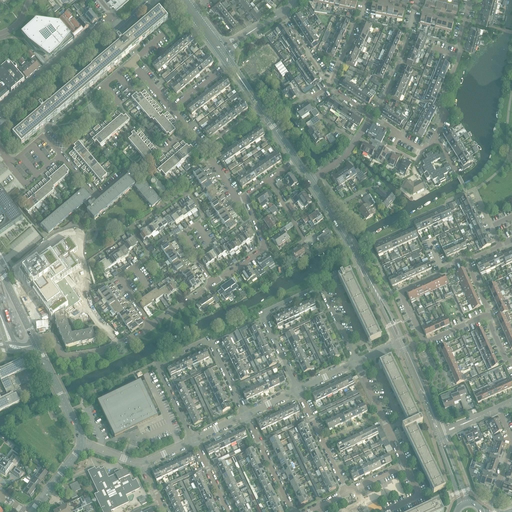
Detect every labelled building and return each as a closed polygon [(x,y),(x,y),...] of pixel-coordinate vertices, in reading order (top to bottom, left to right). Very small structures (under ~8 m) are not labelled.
[(243,0),(239,4),(242,8),(249,3),(246,0),(243,0)] [(497,3),(495,2),(485,0),(483,0),(483,2),(486,2),(485,6),(496,8),(498,3),(497,3)] [(214,13),(215,11),(222,5),(219,1),(210,8),(214,13)] [(253,7),(249,3),(242,8),(246,13),(248,11),(253,7)] [(215,11),(219,15),(226,9),(222,5),(215,11)] [(248,11),(251,15),(258,10),(254,5),(253,7),(248,11)] [(85,10),(88,13),(87,13),(88,14),(85,16),(91,24),(97,19),(90,11),(92,10),(89,7),(85,10)] [(219,15),(222,19),(229,14),(226,9),(219,15)] [(128,54),(167,20),(159,10),(122,42),(119,39),(117,41),(121,45),(92,69),(93,70),(50,106),(49,105),(43,110),(41,107),(39,108),(41,111),(13,136),(21,145),(57,115),(56,114),(99,78),(99,77),(127,53),(128,54)] [(254,19),(261,14),(258,10),(251,15),(254,19)] [(492,13),(481,10),(481,12),(483,13),(482,16),(494,19),(495,14),(492,13)] [(68,12),(59,20),(74,39),(83,31),(77,23),(74,20),(70,24),(68,22),(72,18),(68,12)] [(222,19),(225,23),(232,18),(229,14),(222,19)] [(292,19),(295,23),(302,18),(299,14),(292,19)] [(418,24),(425,26),(427,16),(421,15),(418,24)] [(427,26),(430,27),(432,17),(427,16),(425,26),(424,28),(426,29),(427,26)] [(492,24),(494,19),(482,16),(481,19),(479,19),(478,21),(485,23),(486,23),(492,24)] [(304,17),(302,18),(295,23),(298,28),(307,21),(307,20),(306,19),(305,19),(304,17)] [(236,22),(232,18),(225,23),(229,28),(236,22)] [(337,22),(336,24),(346,28),(349,20),(344,18),(342,21),(340,20),(339,23),(337,22)] [(82,19),(77,23),(83,31),(88,27),(82,19)] [(308,23),(307,21),(298,28),(301,32),(310,26),(310,25),(309,23),(308,23)] [(361,29),(371,33),(372,34),(373,30),(370,28),(371,27),(369,26),(370,24),(364,21),(361,29)] [(36,22),(21,35),(24,38),(35,51),(40,53),(50,60),(54,56),(61,50),(60,50),(72,39),(60,25),(36,22)] [(337,27),(336,29),(344,33),(346,28),(336,24),(335,26),(337,27)] [(277,36),(278,35),(285,30),(282,25),(273,32),(274,33),(277,36)] [(311,28),(310,26),(301,32),(304,37),(313,30),(313,29),(312,28),(311,28)] [(467,29),(467,31),(478,34),(481,34),(482,29),(470,26),(469,30),(467,29)] [(336,29),(334,34),(342,38),(344,33),(336,29)] [(361,29),(358,34),(369,38),(371,33),(361,29)] [(392,33),(391,36),(399,40),(402,32),(396,29),(392,29),(390,32),(392,33)] [(278,35),(281,40),(288,35),(285,30),(278,35)] [(316,35),(313,30),(304,37),(307,41),(314,36),(316,35)] [(468,34),(468,37),(477,40),(477,39),(478,34),(467,31),(466,33),(468,34)] [(189,34),(184,38),(189,45),(189,44),(192,42),(195,46),(197,44),(189,34)] [(334,34),(331,39),(339,43),(342,38),(334,34)] [(358,34),(356,39),(366,43),(369,38),(358,34)] [(282,45),(284,44),(291,39),(288,35),(281,40),(278,41),(279,43),(280,42),(282,45)] [(416,35),(414,40),(425,44),(427,39),(416,35)] [(318,42),(314,36),(307,41),(312,48),(318,44),(318,42)] [(387,41),(388,41),(396,45),(399,40),(391,36),(389,36),(387,41)] [(184,38),(179,42),(185,49),(185,48),(187,46),(188,47),(190,46),(189,44),(189,45),(184,38)] [(284,44),(287,48),(294,43),(291,39),(284,44)] [(331,39),(329,44),(337,48),(339,43),(331,39)] [(365,47),(366,43),(356,39),(354,44),(364,48),(365,48),(365,47)] [(423,50),(425,44),(414,40),(412,45),(420,48),(423,50)] [(388,41),(386,46),(394,50),(396,45),(388,41)] [(184,51),(185,50),(186,49),(185,48),(185,49),(179,42),(175,46),(180,52),(183,50),(184,51)] [(473,53),(476,45),(464,42),(464,44),(466,44),(465,48),(465,51),(469,52),(470,53),(472,54),(473,53)] [(287,48),(290,53),(297,48),(294,43),(287,48)] [(329,44),(327,49),(335,53),(337,48),(329,44)] [(354,44),(352,49),(360,52),(362,53),(364,48),(354,44)] [(412,45),(410,51),(418,54),(418,53),(419,51),(420,48),(412,45)] [(175,46),(170,50),(176,56),(178,54),(179,55),(181,53),(180,52),(175,46)] [(384,46),(382,50),(392,55),(394,50),(386,46),(384,46)] [(290,53),(293,57),(300,52),(297,48),(290,53)] [(333,58),(335,53),(327,49),(325,54),(333,58)] [(352,49),(350,53),(358,57),(360,52),(352,49)] [(175,59),(177,57),(176,56),(170,50),(166,54),(171,60),(174,58),(175,59)] [(382,50),(380,55),(390,60),(392,55),(382,50)] [(30,60),(34,56),(30,51),(26,55),(30,60)] [(410,51),(408,55),(417,59),(419,60),(421,55),(418,54),(410,51)] [(301,58),(303,57),(300,52),(293,57),(296,62),(301,58)] [(249,62),(252,67),(253,66),(255,64),(257,67),(261,64),(263,66),(263,67),(268,63),(267,63),(270,61),(271,61),(267,56),(266,56),(264,58),(263,57),(260,53),(256,57),(249,62)] [(350,53),(347,58),(355,62),(358,57),(350,53)] [(166,54),(161,58),(167,64),(169,62),(170,63),(172,61),(171,60),(166,54)] [(378,60),(380,61),(388,65),(390,60),(380,55),(378,60)] [(415,64),(417,59),(408,55),(406,61),(406,63),(411,66),(412,63),(415,64)] [(204,58),(202,59),(208,67),(213,63),(208,56),(205,59),(204,58)] [(161,58),(157,62),(162,68),(165,65),(166,67),(168,65),(167,64),(161,58)] [(296,62),(294,63),(297,67),(304,62),(301,58),(296,62)] [(353,67),(355,62),(347,58),(345,63),(353,67)] [(201,62),(198,64),(204,71),(208,67),(202,59),(200,61),(201,62)] [(34,60),(29,64),(30,64),(35,71),(36,70),(37,70),(38,69),(38,68),(40,67),(34,60)] [(380,61),(378,66),(386,69),(388,65),(380,61)] [(161,70),(163,69),(162,68),(157,62),(152,66),(157,72),(160,69),(161,70)] [(283,77),(284,76),(288,74),(280,62),(275,66),(283,77)] [(297,67),(300,72),(307,67),(304,62),(297,67)] [(440,62),(438,67),(446,71),(449,66),(440,62)] [(24,82),(17,73),(11,67),(12,67),(8,63),(1,69),(16,88),(24,82)] [(34,72),(35,71),(30,64),(29,64),(24,68),(30,75),(32,74),(34,73),(34,72)] [(198,64),(194,68),(199,75),(204,71),(198,64)] [(404,67),(401,73),(410,76),(412,71),(410,70),(411,67),(405,65),(404,67)] [(378,66),(375,71),(383,75),(386,69),(378,66)] [(300,72),(303,76),(310,71),(307,67),(300,72)] [(438,67),(436,72),(445,76),(446,71),(438,67)] [(30,76),(30,75),(24,68),(22,70),(20,68),(18,70),(26,79),(27,78),(28,78),(30,76)] [(194,68),(189,72),(195,78),(199,75),(194,68)] [(0,84),(9,95),(16,88),(1,69),(0,70),(0,84)] [(248,73),(254,80),(258,77),(252,70),(248,73)] [(383,75),(375,71),(374,70),(371,75),(381,79),(383,75)] [(303,76),(306,81),(313,76),(310,71),(303,76)] [(433,71),(431,76),(442,81),(445,76),(436,72),(433,71)] [(189,72),(185,76),(190,83),(195,78),(189,72)] [(412,77),(410,76),(401,73),(399,77),(410,82),(412,77)] [(293,81),(288,74),(284,76),(288,82),(283,86),(283,85),(279,87),(281,90),(280,90),(284,96),(288,94),(291,99),(295,96),(292,91),(294,89),(290,83),(293,81)] [(185,76),(180,80),(186,86),(190,83),(185,76)] [(317,81),(313,76),(306,81),(305,82),(308,87),(309,85),(311,84),(313,87),(318,83),(317,81)] [(431,76),(429,81),(440,86),(442,81),(431,76)] [(399,77),(397,82),(405,86),(408,87),(410,82),(399,77)] [(340,86),(345,90),(351,81),(351,80),(350,79),(349,78),(348,78),(347,78),(346,79),(345,79),(344,81),(341,80),(338,85),(340,86)] [(176,83),(176,84),(181,90),(186,86),(180,80),(179,79),(175,82),(176,83)] [(225,79),(220,83),(225,89),(230,86),(225,79)] [(351,81),(345,90),(350,93),(355,85),(356,83),(352,80),(351,81)] [(427,86),(430,87),(438,91),(440,86),(429,81),(427,86)] [(408,87),(405,86),(397,82),(395,88),(406,92),(408,87)] [(220,83),(215,86),(220,93),(225,89),(220,83)] [(0,101),(9,95),(0,84),(0,101)] [(176,94),(181,90),(176,84),(171,88),(176,94)] [(350,93),(354,96),(359,88),(355,85),(350,93)] [(215,86),(210,90),(215,97),(220,93),(215,86)] [(430,87),(428,92),(436,96),(438,91),(430,87)] [(354,96),(358,99),(363,91),(359,88),(354,96)] [(404,97),(406,92),(395,88),(393,92),(401,96),(404,97)] [(364,92),(363,91),(358,99),(363,102),(369,92),(369,91),(367,90),(366,90),(365,89),(364,92)] [(210,90),(206,93),(211,100),(215,97),(210,90)] [(131,99),(134,102),(139,98),(141,100),(143,98),(141,96),(143,94),(144,95),(146,93),(144,91),(140,94),(138,96),(136,94),(131,99)] [(374,95),(369,92),(363,102),(367,105),(374,95)] [(399,101),(401,96),(393,92),(391,98),(399,101)] [(428,92),(425,97),(434,101),(436,96),(428,92)] [(206,93),(201,97),(206,104),(211,100),(206,93)] [(147,94),(143,98),(141,100),(139,98),(134,102),(137,106),(142,102),(144,104),(146,102),(144,100),(146,98),(147,99),(150,97),(147,94)] [(236,94),(234,96),(236,99),(237,100),(240,104),(242,102),(236,94)] [(434,101),(425,97),(423,96),(421,101),(433,105),(434,101)] [(201,97),(196,101),(201,107),(206,104),(201,97)] [(324,105),(331,109),(335,102),(328,97),(324,105)] [(151,98),(146,102),(144,104),(142,102),(137,106),(141,110),(145,106),(147,107),(149,105),(147,103),(150,102),(150,103),(153,101),(151,98)] [(196,101),(191,104),(196,111),(198,113),(200,112),(200,110),(199,109),(201,107),(196,101)] [(154,102),(149,105),(147,107),(145,106),(141,110),(144,113),(148,109),(150,111),(152,109),(151,107),(153,105),(153,106),(156,104),(154,102)] [(240,104),(237,106),(243,113),(247,109),(242,102),(240,104)] [(329,111),(334,114),(340,105),(335,102),(331,109),(329,111)] [(300,118),(311,110),(306,103),(300,108),(299,106),(295,110),(295,111),(297,113),(295,114),(295,115),(296,117),(297,117),(298,116),(300,118)] [(191,115),(196,111),(191,104),(186,108),(191,115)] [(436,109),(434,109),(427,105),(425,104),(423,109),(433,114),(436,109)] [(157,105),(152,109),(150,111),(148,109),(144,113),(147,117),(151,113),(153,115),(155,113),(154,111),(156,109),(156,110),(159,108),(157,105)] [(334,114),(338,117),(344,108),(340,105),(334,114)] [(237,106),(233,109),(238,116),(243,113),(237,106)] [(391,109),(387,106),(380,115),(385,118),(391,109)] [(343,120),(344,118),(349,111),(344,108),(338,117),(339,118),(339,117),(343,120)] [(160,109),(155,113),(153,115),(151,113),(147,117),(150,121),(151,120),(153,122),(154,121),(154,120),(159,116),(158,116),(157,114),(159,113),(162,111),(160,109)] [(233,109),(228,113),(233,120),(238,116),(233,109)] [(314,118),(318,115),(314,109),(310,112),(314,118)] [(385,118),(390,121),(395,114),(392,112),(394,110),(391,109),(385,118)] [(420,114),(422,115),(431,119),(433,114),(423,109),(420,114)] [(119,117),(118,119),(119,121),(121,119),(125,124),(129,121),(125,116),(123,118),(121,116),(117,111),(115,113),(117,116),(118,115),(119,117)] [(344,118),(349,121),(353,114),(349,111),(344,118)] [(160,118),(159,116),(154,120),(154,121),(157,124),(161,120),(163,122),(165,120),(164,118),(166,116),(167,117),(169,115),(167,112),(162,116),(160,118)] [(390,121),(394,124),(400,115),(396,112),(395,114),(390,121)] [(228,113),(223,117),(228,123),(233,120),(228,113)] [(349,121),(353,124),(358,117),(353,114),(349,121)] [(400,115),(394,124),(399,127),(401,129),(406,121),(404,120),(405,118),(400,115)] [(422,115),(420,120),(428,124),(431,119),(422,115)] [(116,120),(114,122),(116,124),(117,122),(122,127),(125,124),(121,119),(119,121),(118,119),(116,116),(114,118),(116,120)] [(170,116),(165,120),(163,122),(161,120),(157,124),(160,128),(165,124),(166,125),(168,124),(167,122),(169,120),(170,121),(172,118),(170,116)] [(223,117),(218,120),(224,127),(228,123),(223,117)] [(313,126),(319,122),(316,117),(310,121),(313,126)] [(362,120),(358,117),(353,124),(358,127),(362,120)] [(108,126),(107,128),(108,130),(110,129),(114,134),(118,130),(114,126),(112,127),(110,125),(107,120),(104,123),(106,125),(107,124),(108,126)] [(112,123),(110,125),(112,127),(114,126),(118,130),(122,127),(117,122),(116,124),(114,122),(112,120),(110,121),(112,123)] [(173,120),(168,124),(166,125),(165,124),(160,128),(163,131),(168,127),(169,129),(172,127),(170,125),(172,123),(173,124),(175,122),(173,120)] [(218,120),(214,124),(219,131),(224,127),(218,120)] [(420,120),(417,124),(426,129),(428,124),(420,120)] [(105,130),(103,131),(105,133),(107,132),(111,137),(114,134),(110,129),(108,130),(107,128),(103,124),(100,126),(102,128),(103,127),(105,130)] [(214,124),(209,128),(214,134),(219,131),(214,124)] [(417,124),(415,129),(423,134),(426,129),(417,124)] [(174,125),(172,127),(169,129),(168,127),(163,131),(166,135),(168,134),(169,136),(175,131),(173,129),(175,127),(174,125)] [(370,139),(370,140),(380,144),(385,134),(379,131),(379,130),(373,127),(372,126),(370,131),(369,130),(366,137),(370,139)] [(316,144),(322,139),(314,127),(307,132),(316,144)] [(209,138),(214,134),(209,128),(204,132),(209,138)] [(259,128),(254,132),(259,139),(264,135),(259,128)] [(101,133),(99,134),(101,136),(103,135),(107,140),(111,137),(107,132),(105,133),(103,131),(101,129),(99,131),(101,133)] [(420,138),(423,134),(415,129),(412,134),(420,138)] [(128,140),(131,144),(135,140),(134,139),(137,136),(141,133),(139,130),(137,132),(137,133),(135,135),(133,132),(131,135),(132,137),(128,140)] [(440,140),(441,142),(453,135),(450,130),(442,135),(444,138),(442,138),(443,139),(440,140)] [(97,136),(96,137),(97,140),(99,138),(103,143),(107,140),(103,135),(101,136),(99,134),(97,132),(96,134),(97,136)] [(254,132),(249,135),(254,142),(259,139),(254,132)] [(99,146),(103,143),(99,138),(97,140),(96,137),(92,133),(89,135),(91,137),(92,137),(94,139),(92,141),(94,143),(96,142),(99,146)] [(331,133),(325,137),(330,144),(336,141),(331,133)] [(138,138),(137,136),(134,139),(135,140),(131,144),(134,148),(138,144),(137,142),(140,140),(144,136),(142,134),(140,136),(140,137),(138,138)] [(249,135),(244,139),(249,146),(254,142),(249,135)] [(446,142),(448,144),(456,139),(453,135),(441,142),(442,144),(445,142),(445,143),(446,142)] [(141,142),(140,140),(137,142),(138,144),(134,148),(137,152),(142,148),(140,146),(143,144),(147,140),(145,137),(143,139),(143,140),(141,142)] [(244,139),(239,142),(244,149),(249,146),(244,139)] [(446,150),(447,151),(459,144),(456,139),(448,144),(449,147),(448,148),(446,150)] [(373,151),(376,152),(380,144),(370,140),(369,142),(372,144),(370,147),(363,143),(359,150),(364,153),(364,152),(371,156),(371,154),(372,152),(373,151)] [(144,146),(143,144),(140,146),(142,148),(137,152),(140,155),(145,151),(143,150),(146,147),(150,144),(148,141),(146,143),(147,144),(144,146)] [(184,147),(182,149),(185,152),(186,150),(190,155),(194,151),(190,147),(188,148),(186,146),(182,141),(180,144),(182,146),(183,145),(184,147)] [(239,142),(234,146),(239,153),(244,149),(239,142)] [(74,152),(76,154),(78,152),(77,151),(82,147),(78,143),(73,147),(75,149),(73,150),(68,154),(71,157),(73,155),(72,154),(74,152)] [(384,146),(380,144),(376,152),(375,153),(378,155),(375,160),(381,164),(383,160),(385,161),(387,159),(384,157),(387,152),(382,149),(384,146)] [(452,151),(453,154),(462,148),(459,144),(447,151),(448,153),(451,152),(452,151)] [(148,149),(146,147),(143,150),(145,151),(140,155),(143,159),(148,155),(146,153),(149,151),(153,147),(151,145),(149,147),(150,147),(148,149)] [(234,146),(230,149),(235,156),(239,153),(234,146)] [(77,156),(79,158),(81,156),(80,154),(85,150),(82,147),(77,151),(78,152),(76,154),(71,158),(74,160),(76,159),(75,158),(77,156)] [(181,151),(179,152),(181,155),(183,153),(187,158),(190,155),(186,150),(185,152),(182,149),(181,147),(179,149),(181,151)] [(151,153),(149,151),(146,153),(148,155),(143,159),(147,163),(151,159),(150,157),(152,155),(157,151),(154,148),(152,150),(153,151),(151,153)] [(452,159),(453,160),(464,153),(462,148),(453,154),(455,157),(454,157),(452,159)] [(230,149),(225,152),(230,159),(235,156),(230,149)] [(80,159),(82,161),(84,160),(83,158),(88,154),(85,150),(80,154),(81,156),(79,158),(77,160),(78,161),(80,159)] [(177,154),(175,155),(177,158),(179,156),(183,161),(187,158),(183,153),(181,155),(179,152),(177,150),(175,152),(177,154)] [(173,157),(172,159),(174,161),(176,159),(180,164),(183,161),(179,156),(177,158),(175,155),(171,151),(169,153),(171,155),(172,155),(173,157)] [(225,163),(230,159),(225,152),(220,156),(225,163)] [(421,169),(418,171),(421,176),(423,174),(433,169),(430,165),(425,155),(424,152),(422,155),(425,161),(423,162),(425,167),(421,169)] [(431,152),(425,155),(430,165),(440,160),(437,154),(433,157),(431,152)] [(276,153),(271,157),(276,165),(282,161),(276,153)] [(458,161),(459,163),(467,158),(464,153),(453,160),(454,163),(457,161),(458,161)] [(84,163),(85,165),(87,163),(86,162),(91,157),(88,154),(83,158),(84,160),(82,161),(80,163),(81,165),(84,163)] [(170,160),(168,162),(170,164),(172,163),(176,167),(180,164),(176,159),(174,161),(172,159),(168,154),(165,156),(167,159),(168,158),(170,160)] [(393,168),(396,169),(398,165),(396,164),(399,158),(396,156),(395,158),(392,156),(387,165),(393,168)] [(468,158),(467,158),(459,163),(462,167),(461,169),(462,171),(469,167),(468,164),(473,161),(471,156),(468,158)] [(87,167),(88,169),(91,167),(89,165),(94,161),(91,157),(86,162),(87,163),(85,165),(81,169),(83,171),(85,169),(87,167)] [(271,157),(267,159),(266,160),(272,168),(276,165),(271,157)] [(267,171),(272,168),(266,160),(267,159),(266,158),(261,161),(262,163),(261,163),(267,171)] [(166,163),(164,165),(167,167),(168,166),(172,170),(176,167),(172,163),(170,164),(168,162),(166,159),(164,161),(166,163)] [(90,170),(91,172),(94,170),(92,169),(97,165),(94,161),(89,165),(91,167),(88,169),(86,170),(88,172),(90,170)] [(401,166),(398,165),(396,169),(396,170),(395,172),(398,173),(397,174),(403,177),(407,170),(410,164),(406,161),(404,165),(402,164),(401,166)] [(347,168),(343,170),(350,179),(355,176),(359,183),(365,179),(360,172),(359,170),(357,168),(353,171),(353,170),(347,162),(344,165),(347,168)] [(165,176),(169,173),(165,169),(163,170),(161,168),(157,163),(154,166),(156,168),(157,167),(159,169),(157,171),(159,174),(161,172),(165,176)] [(169,173),(172,170),(168,166),(167,167),(164,165),(162,163),(161,164),(163,166),(161,168),(163,170),(165,169),(169,173)] [(260,164),(256,167),(262,175),(267,171),(261,163),(260,164)] [(93,174),(95,176),(97,174),(96,172),(100,168),(97,165),(92,169),(94,170),(91,172),(89,174),(91,176),(93,174)] [(52,169),(56,173),(58,175),(56,177),(60,181),(64,178),(60,174),(62,172),(60,170),(58,172),(56,169),(57,169),(55,166),(52,169)] [(58,168),(60,170),(62,172),(60,174),(64,178),(68,175),(67,174),(69,172),(67,170),(63,167),(61,168),(59,166),(58,168)] [(193,174),(195,177),(201,174),(202,176),(204,174),(203,172),(205,171),(206,172),(208,170),(206,167),(202,170),(199,172),(198,170),(193,174)] [(256,167),(251,170),(257,178),(262,175),(256,167)] [(96,178),(98,180),(100,178),(99,176),(104,172),(100,168),(96,172),(97,174),(95,176),(90,180),(92,182),(95,180),(94,179),(96,178)] [(49,172),(53,176),(54,178),(53,180),(57,185),(60,181),(56,177),(58,175),(56,173),(54,175),(52,172),(53,172),(51,169),(49,172)] [(433,169),(423,174),(426,179),(430,177),(433,181),(438,179),(435,174),(433,169)] [(445,169),(435,174),(438,179),(439,181),(440,183),(446,180),(443,176),(447,174),(445,169)] [(251,170),(247,174),(252,182),(257,178),(251,170)] [(353,184),(350,179),(343,170),(338,174),(344,183),(347,181),(351,186),(353,184)] [(209,171),(204,174),(202,176),(201,174),(195,177),(198,182),(203,178),(205,180),(207,178),(206,176),(208,175),(209,175),(211,174),(209,171)] [(107,176),(104,172),(99,176),(100,178),(98,180),(93,183),(96,186),(98,184),(97,183),(99,181),(101,183),(104,181),(102,179),(107,176)] [(51,181),(49,183),(53,188),(57,185),(53,180),(54,178),(53,176),(51,178),(49,176),(50,175),(47,173),(45,175),(49,179),(51,181)] [(341,185),(344,183),(338,174),(335,176),(332,173),(330,175),(338,187),(336,188),(338,192),(343,188),(341,185)] [(247,174),(242,177),(247,185),(252,182),(247,174)] [(290,187),(297,183),(293,176),(292,176),(291,174),(284,178),(290,187)] [(207,178),(205,180),(203,178),(198,182),(201,186),(206,182),(207,184),(210,182),(209,180),(211,179),(214,178),(212,175),(207,178)] [(41,225),(40,226),(40,227),(44,231),(45,230),(48,234),(54,229),(53,228),(82,203),(83,204),(84,204),(86,206),(89,209),(86,211),(94,220),(135,185),(128,177),(93,208),(92,206),(96,203),(94,201),(88,206),(87,204),(85,202),(90,198),(83,189),(77,194),(78,195),(41,226),(41,225)] [(242,188),(247,185),(242,177),(237,180),(239,183),(238,183),(240,186),(240,185),(242,188)] [(54,189),(53,188),(49,183),(47,185),(45,183),(46,182),(44,179),(41,182),(45,186),(47,188),(45,190),(50,195),(53,191),(52,190),(54,189)] [(410,180),(404,187),(413,195),(424,189),(419,181),(414,184),(410,180)] [(141,181),(134,188),(136,190),(138,193),(141,195),(143,198),(145,200),(147,203),(149,206),(152,208),(155,205),(156,206),(161,202),(160,201),(159,202),(157,199),(155,197),(153,194),(150,191),(148,189),(146,186),(144,184),(141,181)] [(205,189),(206,191),(213,186),(211,184),(213,183),(212,181),(210,182),(207,184),(206,182),(201,186),(204,190),(205,189)] [(38,185),(42,189),(43,192),(42,193),(46,198),(50,195),(45,190),(47,188),(45,186),(43,188),(42,186),(42,185),(40,183),(38,185)] [(13,199),(22,192),(17,185),(6,193),(10,199),(12,198),(13,199)] [(0,233),(22,218),(0,186),(0,233)] [(34,188),(38,192),(40,195),(38,196),(42,201),(46,198),(42,193),(43,192),(42,189),(40,191),(38,189),(39,188),(37,186),(34,188)] [(206,193),(209,197),(214,194),(213,192),(215,190),(218,189),(216,187),(214,188),(213,186),(206,191),(207,193),(206,193)] [(217,192),(215,190),(213,192),(214,194),(209,197),(212,201),(217,198),(219,196),(217,195),(218,194),(223,191),(221,188),(218,190),(219,191),(217,192)] [(31,191),(34,195),(36,198),(35,199),(39,204),(42,201),(38,196),(40,195),(38,192),(36,194),(34,192),(35,191),(33,189),(31,191)] [(385,208),(394,199),(387,192),(385,194),(380,189),(376,193),(382,198),(379,202),(385,208)] [(269,190),(265,193),(264,192),(255,198),(262,208),(266,205),(265,204),(269,201),(268,199),(268,198),(272,195),(269,190)] [(27,194),(31,199),(33,201),(31,202),(35,207),(39,204),(35,199),(36,198),(34,195),(33,197),(31,195),(31,194),(29,192),(27,194)] [(308,205),(311,203),(304,193),(299,196),(297,194),(292,198),(295,204),(299,201),(304,208),(308,205)] [(366,219),(375,213),(375,212),(372,213),(368,207),(374,204),(371,200),(372,199),(368,194),(362,199),(366,204),(359,209),(362,214),(362,213),(366,219)] [(23,197),(27,202),(29,204),(27,206),(31,210),(35,207),(31,202),(33,201),(31,199),(29,200),(27,198),(28,197),(26,195),(23,197)] [(211,205),(213,209),(218,206),(217,204),(219,202),(224,198),(222,196),(220,197),(220,198),(218,200),(217,198),(212,201),(210,202),(212,204),(211,205)] [(457,201),(460,206),(471,201),(468,196),(457,201)] [(27,214),(31,210),(27,206),(29,204),(27,202),(25,203),(23,201),(24,201),(22,198),(19,200),(23,205),(25,207),(23,209),(27,214)] [(182,208),(181,208),(187,215),(191,213),(187,208),(189,206),(188,204),(185,205),(184,203),(185,202),(183,200),(180,202),(181,202),(179,203),(182,208)] [(186,201),(188,204),(189,206),(187,208),(191,213),(195,210),(194,209),(196,207),(192,201),(189,202),(188,200),(186,201)] [(221,204),(219,202),(217,204),(218,206),(213,209),(216,213),(221,210),(219,208),(222,206),(226,203),(227,202),(225,200),(222,201),(223,202),(221,204)] [(460,206),(462,211),(473,206),(471,201),(460,206)] [(229,207),(226,203),(222,206),(219,208),(221,210),(216,213),(219,217),(223,214),(225,216),(227,214),(227,213),(226,211),(228,210),(229,211),(231,209),(229,206),(229,207)] [(178,210),(176,212),(177,214),(179,213),(183,218),(187,215),(181,208),(180,209),(176,204),(174,206),(175,209),(176,208),(178,210)] [(464,215),(466,214),(475,211),(473,206),(462,211),(464,215)] [(174,213),(172,214),(173,217),(175,216),(179,221),(183,218),(179,213),(177,214),(176,212),(172,207),(170,209),(171,211),(172,211),(174,213)] [(277,211),(276,208),(270,212),(272,214),(263,220),(270,230),(277,225),(273,219),(275,218),(273,214),(277,211)] [(448,208),(443,210),(447,219),(448,219),(448,221),(453,219),(452,217),(448,208)] [(170,216),(168,217),(169,220),(171,218),(175,224),(179,221),(175,216),(173,217),(172,214),(168,210),(165,212),(167,214),(168,213),(170,216)] [(232,210),(227,213),(227,214),(225,216),(223,214),(219,217),(221,221),(226,217),(227,219),(230,218),(230,217),(229,215),(231,214),(231,215),(234,213),(232,210)] [(443,210),(438,212),(442,221),(447,219),(443,210)] [(466,214),(469,219),(477,215),(475,211),(466,214)] [(166,218),(164,220),(168,226),(170,225),(171,226),(175,224),(171,218),(169,220),(168,217),(164,212),(162,214),(163,217),(164,216),(166,218)] [(314,226),(322,220),(316,212),(314,213),(310,216),(308,214),(302,218),(305,223),(310,220),(311,221),(308,223),(311,227),(314,225),(314,226)] [(438,212),(433,215),(437,223),(442,221),(438,212)] [(158,220),(156,221),(158,224),(160,223),(163,228),(167,225),(168,226),(164,220),(162,221),(160,219),(157,214),(154,216),(156,218),(157,218),(158,220)] [(235,214),(230,217),(230,218),(227,219),(226,217),(221,221),(224,224),(229,221),(230,223),(233,221),(231,219),(234,218),(234,219),(237,217),(235,214)] [(433,215),(428,217),(432,226),(433,228),(438,226),(437,223),(433,215)] [(469,225),(471,224),(479,220),(477,215),(469,219),(466,220),(469,225)] [(428,217),(424,219),(427,228),(432,226),(428,217)] [(154,223),(152,224),(157,231),(158,229),(159,231),(163,228),(160,223),(158,224),(156,221),(155,219),(153,220),(154,223)] [(424,219),(419,221),(423,230),(427,228),(424,219)] [(471,224),(473,229),(482,225),(479,220),(471,224)] [(229,221),(224,224),(227,229),(225,230),(226,232),(236,226),(233,221),(230,223),(229,221)] [(417,232),(423,230),(419,221),(414,223),(417,232)] [(141,225),(144,230),(146,232),(144,234),(147,239),(151,236),(148,231),(150,229),(148,227),(146,228),(144,226),(145,225),(144,223),(141,225)] [(146,225),(148,227),(150,229),(148,231),(151,236),(156,233),(155,232),(157,231),(152,224),(150,226),(148,223),(146,225)] [(291,223),(285,228),(284,227),(279,231),(281,233),(273,239),(278,247),(288,239),(283,232),(286,230),(287,231),(293,227),(291,223)] [(473,235),(475,234),(484,230),(482,225),(473,229),(471,230),(473,235)] [(143,242),(147,239),(144,234),(146,232),(144,230),(142,231),(140,229),(141,228),(140,226),(137,228),(140,232),(142,235),(140,236),(143,242)] [(242,234),(242,235),(243,237),(242,238),(245,243),(249,241),(245,235),(247,234),(246,232),(244,233),(242,231),(243,230),(241,228),(239,230),(242,234)] [(252,237),(254,235),(250,229),(248,231),(246,228),(244,229),(246,232),(247,234),(245,235),(249,241),(253,238),(252,237)] [(326,244),(333,239),(329,234),(330,233),(327,229),(323,232),(324,233),(317,239),(322,246),(325,243),(326,244)] [(414,229),(409,232),(413,240),(418,238),(414,229)] [(238,237),(239,240),(238,241),(241,246),(245,243),(242,238),(243,237),(242,235),(241,235),(237,230),(235,232),(238,237)] [(475,234),(478,239),(486,235),(484,230),(475,234)] [(409,232),(404,234),(408,242),(413,240),(409,232)] [(236,243),(234,244),(237,249),(238,248),(241,246),(238,241),(239,240),(238,237),(236,239),(234,237),(235,236),(233,233),(231,235),(236,243)] [(404,234),(399,236),(403,245),(408,242),(404,234)] [(478,239),(480,244),(488,240),(486,235),(478,239)] [(125,246),(125,247),(128,252),(132,249),(129,244),(131,243),(129,240),(127,242),(125,239),(126,239),(124,236),(121,238),(125,243),(127,245),(125,246)] [(127,238),(129,240),(131,243),(129,244),(132,249),(136,246),(135,245),(137,244),(133,237),(131,239),(129,236),(127,238)] [(399,236),(394,238),(398,247),(403,245),(399,236)] [(228,244),(226,245),(227,248),(230,246),(233,252),(234,251),(235,253),(239,251),(238,248),(237,249),(234,244),(232,245),(230,242),(230,243),(227,238),(224,240),(226,242),(227,242),(228,244)] [(394,238),(389,240),(393,249),(398,247),(394,238)] [(462,238),(457,241),(462,251),(467,248),(462,238)] [(31,264),(21,271),(24,274),(22,276),(27,284),(30,282),(32,285),(35,290),(33,291),(40,302),(42,301),(45,306),(44,307),(49,315),(51,314),(53,316),(68,305),(54,285),(79,268),(77,266),(80,264),(72,254),(75,252),(71,247),(73,245),(69,239),(68,240),(67,241),(59,246),(60,248),(56,251),(55,249),(32,265),(31,264)] [(222,248),(225,253),(225,254),(226,253),(226,255),(228,253),(229,254),(233,252),(230,246),(227,248),(226,245),(223,240),(220,242),(222,245),(223,244),(224,247),(222,248)] [(389,240),(384,243),(388,251),(393,249),(389,240)] [(488,240),(480,244),(477,245),(480,250),(491,245),(488,240)] [(457,241),(452,243),(457,253),(462,251),(457,241)] [(161,248),(163,252),(168,248),(170,250),(172,248),(171,247),(173,245),(174,246),(176,244),(174,242),(170,245),(167,246),(166,244),(161,248)] [(217,248),(215,250),(216,252),(218,251),(222,256),(225,254),(225,253),(222,248),(220,249),(219,247),(218,247),(215,242),(212,244),(214,247),(215,246),(217,248)] [(117,245),(121,250),(121,249),(122,252),(120,253),(124,258),(128,256),(127,254),(129,253),(128,252),(125,247),(123,248),(121,246),(122,245),(120,243),(117,245)] [(384,243),(379,245),(383,253),(388,251),(384,243)] [(454,254),(457,253),(452,243),(447,245),(452,257),(454,256),(454,255),(454,254)] [(300,246),(290,252),(295,260),(305,253),(306,255),(308,253),(311,257),(314,255),(311,251),(306,244),(301,248),(300,246)] [(120,261),(124,258),(120,253),(122,252),(121,249),(121,250),(119,251),(117,249),(118,248),(116,245),(113,247),(115,250),(117,252),(118,255),(117,256),(120,261)] [(172,249),(172,248),(170,250),(168,248),(163,252),(166,256),(171,252),(172,254),(175,252),(174,251),(176,249),(177,250),(179,248),(177,245),(172,249)] [(378,256),(383,253),(379,245),(374,247),(378,256)] [(451,257),(452,257),(447,245),(442,248),(447,257),(449,256),(450,257),(451,257)] [(213,251),(211,252),(215,259),(217,258),(218,259),(222,256),(218,251),(216,252),(215,250),(213,247),(211,248),(213,251)] [(116,264),(120,261),(117,256),(118,255),(117,252),(115,250),(114,251),(112,248),(109,250),(110,250),(115,257),(113,259),(116,264)] [(172,254),(171,252),(166,256),(168,260),(174,256),(175,258),(178,256),(180,255),(181,254),(180,252),(181,251),(180,249),(175,253),(175,252),(172,254)] [(107,259),(112,266),(116,264),(113,259),(115,257),(110,250),(108,251),(105,253),(109,258),(107,259)] [(206,267),(210,264),(206,259),(208,257),(206,255),(204,256),(203,254),(204,254),(202,251),(199,253),(203,258),(202,258),(204,260),(202,262),(206,267)] [(205,253),(206,255),(208,257),(206,259),(210,264),(214,261),(213,260),(215,259),(211,252),(208,254),(207,252),(205,253)] [(182,253),(181,254),(180,255),(178,257),(178,256),(175,258),(174,256),(168,260),(171,264),(176,260),(178,262),(180,260),(179,258),(181,257),(182,258),(185,256),(182,253)] [(506,265),(502,257),(501,254),(496,257),(500,265),(501,267),(506,265)] [(507,254),(502,257),(506,265),(511,263),(507,254)] [(103,262),(101,263),(103,265),(105,264),(108,269),(112,266),(107,259),(105,260),(102,255),(99,257),(101,260),(101,259),(103,262)] [(255,269),(255,270),(256,270),(260,276),(265,273),(262,269),(268,266),(269,268),(274,264),(267,255),(257,262),(260,266),(255,269)] [(181,260),(180,260),(178,262),(176,260),(171,264),(174,268),(179,264),(181,266),(183,264),(182,262),(184,261),(185,262),(187,260),(185,257),(181,260)] [(495,267),(500,265),(496,257),(491,259),(495,267)] [(422,261),(423,263),(427,271),(432,269),(428,261),(427,258),(422,261)] [(491,259),(486,261),(490,270),(495,267),(491,259)] [(109,271),(108,269),(105,264),(103,265),(101,263),(99,261),(97,262),(99,264),(97,266),(101,272),(103,271),(105,273),(106,274),(109,272),(109,271)] [(180,273),(181,272),(186,268),(185,266),(187,265),(187,266),(190,264),(188,261),(183,265),(183,264),(181,266),(179,264),(174,268),(177,272),(178,271),(180,273)] [(486,261),(482,263),(485,272),(490,270),(486,261)] [(423,263),(418,265),(422,273),(427,271),(423,263)] [(480,274),(485,272),(482,263),(476,265),(480,274)] [(418,265),(413,268),(417,276),(422,273),(418,265)] [(187,270),(186,268),(181,272),(183,276),(188,272),(190,274),(192,273),(191,271),(193,269),(194,270),(196,268),(195,266),(190,269),(187,270)] [(407,267),(402,269),(407,280),(412,278),(408,270),(407,267)] [(252,281),(260,276),(256,270),(255,270),(253,272),(252,271),(249,268),(241,273),(247,282),(250,279),(252,281)] [(413,268),(408,270),(412,278),(417,276),(413,268)] [(192,273),(190,274),(188,272),(183,276),(186,280),(191,277),(193,279),(195,277),(194,275),(196,273),(197,274),(199,272),(197,269),(192,273)] [(397,271),(398,274),(402,282),(407,280),(402,269),(397,271)] [(456,272),(458,277),(466,274),(464,269),(456,272)] [(369,342),(381,336),(379,337),(350,276),(352,275),(349,271),(342,274),(342,273),(339,274),(340,275),(338,276),(340,281),(341,280),(370,341),(369,342)] [(200,273),(195,277),(193,279),(191,277),(186,280),(189,284),(194,281),(195,283),(198,281),(196,279),(199,277),(199,278),(202,276),(200,273)] [(398,274),(393,276),(397,284),(402,282),(398,274)] [(458,277),(460,282),(468,279),(466,274),(458,277)] [(392,287),(397,284),(393,276),(388,279),(392,287)] [(444,276),(439,278),(443,286),(448,284),(447,282),(446,279),(444,276)] [(203,277),(198,281),(195,283),(194,281),(189,284),(192,288),(189,290),(190,292),(201,285),(199,282),(200,282),(201,283),(205,280),(203,277)] [(168,286),(164,281),(169,288),(171,287),(175,292),(179,289),(175,284),(173,285),(172,283),(171,283),(168,278),(165,280),(167,282),(168,282),(170,284),(168,286)] [(438,288),(443,286),(439,278),(435,281),(438,288)] [(460,282),(462,287),(470,283),(468,279),(460,282)] [(231,296),(230,293),(237,288),(238,291),(241,289),(237,283),(234,284),(231,280),(221,288),(222,289),(217,292),(220,296),(222,295),(225,300),(231,296)] [(166,287),(164,288),(165,291),(167,289),(171,294),(175,292),(171,287),(169,288),(164,281),(161,282),(163,285),(164,284),(166,287)] [(162,290),(160,291),(164,297),(166,296),(167,297),(171,294),(167,289),(165,291),(164,288),(160,283),(158,285),(159,288),(160,287),(162,290)] [(429,293),(434,290),(430,283),(425,285),(429,293)] [(462,287),(464,291),(472,288),(470,283),(462,287)] [(488,286),(490,291),(498,288),(496,283),(488,286)] [(98,291),(101,295),(106,291),(108,293),(110,292),(108,290),(111,288),(111,289),(114,287),(112,284),(107,288),(105,289),(103,287),(98,291)] [(154,291),(152,293),(154,295),(156,294),(159,299),(163,296),(164,298),(164,297),(160,291),(158,292),(156,290),(153,285),(150,287),(152,289),(153,289),(154,291)] [(424,295),(429,293),(425,285),(421,287),(424,295)] [(420,297),(424,295),(421,287),(416,289),(420,297)] [(500,287),(498,288),(490,291),(493,296),(503,291),(504,291),(503,289),(502,289),(500,287)] [(115,288),(110,292),(108,293),(106,291),(101,295),(104,299),(109,295),(110,297),(113,296),(111,294),(113,292),(114,293),(117,291),(115,288)] [(464,291),(466,296),(474,292),(472,288),(464,291)] [(415,299),(420,297),(416,289),(411,291),(415,299)] [(150,294),(148,295),(153,302),(154,301),(155,302),(159,299),(156,294),(154,295),(152,293),(150,290),(148,291),(150,294)] [(410,301),(415,299),(411,291),(407,293),(410,301)] [(505,295),(503,291),(493,296),(495,300),(502,297),(502,296),(505,295)] [(117,292),(113,296),(110,297),(109,295),(104,299),(106,303),(112,299),(113,301),(115,300),(119,297),(118,296),(119,295),(117,292)] [(466,296),(468,301),(476,297),(474,292),(466,296)] [(143,310),(148,307),(144,302),(146,301),(144,298),(142,300),(140,297),(141,297),(140,294),(137,296),(140,301),(142,303),(140,305),(143,310)] [(142,296),(144,298),(146,301),(144,302),(148,307),(151,304),(151,303),(153,302),(148,295),(146,297),(144,294),(142,296)] [(198,309),(201,308),(202,310),(214,302),(215,304),(219,301),(215,295),(211,297),(210,295),(198,303),(198,304),(195,306),(198,309)] [(119,297),(115,300),(113,301),(112,299),(106,303),(109,307),(114,303),(116,305),(118,304),(120,302),(120,301),(122,299),(120,296),(119,297)] [(468,301),(470,305),(478,302),(476,297),(468,301)] [(495,300),(497,305),(504,302),(502,297),(495,300)] [(312,299),(306,302),(310,310),(316,307),(312,299)] [(123,300),(120,302),(118,304),(116,305),(114,303),(109,307),(112,311),(117,307),(118,309),(121,308),(119,305),(121,304),(122,305),(125,303),(123,300)] [(507,301),(504,302),(497,305),(499,310),(509,305),(507,301)] [(306,302),(301,305),(304,312),(310,310),(306,302)] [(480,306),(478,302),(470,305),(472,310),(480,306)] [(125,304),(121,308),(118,309),(117,307),(112,311),(115,315),(116,314),(117,316),(118,315),(123,312),(122,309),(124,308),(125,309),(127,307),(125,304)] [(301,305),(295,307),(299,315),(304,312),(301,305)] [(511,310),(509,305),(499,310),(501,314),(501,315),(507,312),(511,310)] [(295,307),(290,310),(293,318),(299,315),(295,307)] [(125,313),(123,312),(118,315),(121,319),(126,315),(128,317),(130,316),(128,314),(131,312),(131,313),(134,311),(132,308),(127,312),(125,313)] [(453,308),(447,310),(450,317),(456,315),(453,308)] [(295,321),(293,318),(290,310),(285,313),(289,323),(295,321)] [(64,311),(54,316),(56,323),(55,323),(55,324),(56,323),(58,330),(59,329),(60,336),(61,336),(63,341),(63,342),(64,342),(65,347),(66,348),(76,345),(82,343),(82,344),(88,342),(89,343),(95,341),(96,341),(93,333),(92,327),(89,328),(89,331),(83,333),(83,332),(81,332),(77,334),(76,333),(72,335),(70,329),(69,329),(67,322),(67,323),(65,317),(66,317),(65,312),(65,313),(64,311)] [(130,316),(128,317),(126,315),(121,319),(123,323),(129,319),(130,321),(133,320),(131,318),(134,316),(134,317),(137,315),(135,312),(130,316)] [(496,316),(499,321),(509,317),(507,312),(501,315),(501,314),(496,316)] [(284,326),(289,323),(285,313),(279,315),(284,325),(284,326)] [(280,327),(284,325),(279,315),(273,318),(277,325),(279,325),(280,327)] [(133,320),(130,321),(129,319),(123,323),(126,327),(131,323),(133,325),(135,324),(134,322),(136,320),(137,321),(139,319),(138,316),(133,320)] [(446,317),(441,319),(445,327),(449,325),(446,317)] [(511,321),(509,317),(499,321),(501,326),(509,322),(511,321)] [(315,324),(316,327),(323,324),(321,318),(311,322),(313,325),(315,324)] [(440,329),(445,327),(441,319),(436,321),(440,329)] [(135,324),(133,325),(131,323),(126,327),(129,331),(131,330),(132,332),(138,328),(136,326),(138,325),(142,323),(140,320),(135,324)] [(426,323),(427,326),(430,334),(435,331),(432,324),(430,321),(426,323)] [(436,321),(432,324),(435,331),(440,329),(436,321)] [(511,327),(509,322),(501,326),(503,330),(511,327)] [(316,327),(318,332),(326,329),(323,324),(316,327)] [(250,329),(253,335),(261,331),(258,325),(252,328),(250,329)] [(426,336),(430,334),(427,326),(422,328),(426,336)] [(511,326),(511,327),(503,330),(505,335),(511,331),(511,326)] [(471,333),(473,338),(484,333),(481,328),(471,333)] [(319,335),(321,338),(329,334),(326,329),(318,332),(317,333),(318,335),(319,335)] [(253,335),(256,340),(263,337),(261,331),(253,335)] [(285,335),(288,341),(295,337),(292,331),(285,335)] [(473,338),(475,342),(486,338),(484,333),(473,338)] [(324,343),(331,340),(329,334),(321,338),(320,339),(322,344),(324,343)] [(298,336),(295,337),(288,341),(290,346),(298,342),(300,341),(300,340),(298,337),(298,336)] [(254,341),(256,347),(266,342),(263,337),(256,340),(254,341)] [(475,342),(477,347),(488,342),(486,338),(475,342)] [(222,342),(225,348),(232,345),(230,339),(222,342)] [(324,343),(326,349),(334,345),(331,340),(324,343)] [(260,348),(261,351),(268,348),(266,342),(256,347),(255,347),(257,350),(260,348)] [(290,346),(293,351),(300,348),(298,342),(290,346)] [(479,352),(482,350),(490,347),(488,342),(477,347),(479,352)] [(439,347),(442,352),(449,348),(447,343),(439,347)] [(234,347),(232,345),(225,348),(228,354),(237,349),(238,348),(237,346),(234,347)] [(324,350),(327,355),(336,351),(334,345),(326,349),(324,350)] [(492,352),(490,347),(482,350),(479,352),(481,356),(492,352)] [(261,351),(264,357),(271,353),(268,348),(261,351)] [(293,351),(295,357),(303,353),(300,348),(293,351)] [(442,352),(444,356),(451,353),(449,348),(442,352)] [(240,355),(237,349),(228,354),(230,359),(238,356),(240,355)] [(205,351),(200,353),(203,361),(209,358),(205,351)] [(339,356),(336,351),(327,355),(326,356),(327,358),(330,357),(332,360),(339,356)] [(481,356),(483,361),(494,356),(492,352),(481,356)] [(200,353),(194,356),(198,363),(203,361),(200,353)] [(264,363),(266,362),(274,358),(271,353),(264,357),(261,358),(264,363)] [(295,357),(298,362),(305,359),(303,353),(295,357)] [(444,356),(446,361),(454,358),(451,353),(444,356)] [(194,356),(189,358),(193,366),(198,363),(194,356)] [(239,358),(238,356),(230,359),(233,365),(240,361),(243,360),(242,357),(239,358)] [(483,361),(485,366),(496,361),(494,356),(483,361)] [(435,493),(444,488),(414,427),(422,423),(420,419),(418,419),(389,358),(391,358),(391,357),(379,363),(381,362),(410,423),(402,427),(404,432),(405,431),(435,493)] [(189,358),(183,361),(187,369),(193,366),(189,358)] [(276,364),(274,358),(266,362),(269,367),(276,364)] [(446,361),(448,366),(456,362),(454,358),(446,361)] [(307,362),(305,359),(298,362),(301,368),(308,364),(311,363),(310,360),(307,362)] [(0,411),(20,402),(18,398),(23,396),(18,386),(21,385),(17,378),(15,379),(13,375),(27,369),(23,361),(21,362),(19,360),(17,361),(1,369),(0,368),(0,380),(6,394),(0,397),(0,411)] [(183,361),(178,364),(182,371),(187,369),(183,361)] [(233,365),(235,370),(243,367),(240,361),(233,365)] [(498,366),(496,361),(485,366),(488,370),(498,366)] [(448,366),(450,370),(458,367),(456,362),(448,366)] [(179,372),(182,371),(178,364),(173,366),(176,374),(177,377),(180,375),(179,372)] [(310,367),(308,364),(301,368),(303,373),(314,369),(313,366),(310,367)] [(170,376),(176,374),(173,366),(167,369),(170,376)] [(244,369),(243,367),(235,370),(238,376),(245,372),(248,371),(247,368),(244,369)] [(450,370),(452,375),(460,372),(458,367),(450,370)] [(204,374),(207,379),(214,376),(211,370),(204,374)] [(247,375),(245,372),(238,376),(241,381),(250,377),(249,374),(247,375)] [(452,375),(454,380),(462,376),(460,372),(452,375)] [(281,375),(276,377),(279,385),(285,382),(281,375)] [(207,379),(209,385),(217,381),(214,376),(207,379)] [(345,379),(348,387),(349,388),(355,386),(354,384),(353,382),(351,378),(350,376),(345,379)] [(464,381),(462,376),(454,380),(456,385),(464,381)] [(276,377),(270,380),(274,387),(279,385),(276,377)] [(343,389),(348,387),(345,379),(339,382),(343,389)] [(502,379),(498,381),(502,392),(507,390),(504,382),(502,379)] [(270,380),(265,383),(268,390),(274,387),(270,380)] [(99,401),(97,402),(106,420),(107,422),(104,423),(103,423),(105,428),(107,432),(108,432),(111,431),(113,436),(114,437),(128,431),(129,432),(137,429),(136,427),(138,426),(150,420),(157,417),(154,410),(157,408),(153,399),(150,393),(145,381),(144,381),(141,382),(140,381),(138,382),(137,383),(125,388),(122,390),(115,393),(100,400),(99,401)] [(209,385),(212,390),(219,387),(217,381),(209,385)] [(498,381),(493,383),(498,394),(502,392),(498,381)] [(339,382),(334,384),(338,392),(343,389),(339,382)] [(256,385),(253,386),(257,395),(263,393),(259,385),(258,383),(256,384),(256,385)] [(265,383),(259,385),(263,393),(268,390),(265,383)] [(493,383),(488,385),(493,396),(498,394),(493,383)] [(176,387),(179,393),(186,389),(183,384),(176,387)] [(334,384),(329,387),(332,394),(338,392),(334,384)] [(488,385),(483,387),(488,398),(493,396),(488,385)] [(251,389),(248,390),(252,398),(257,395),(253,386),(250,387),(251,389)] [(212,390),(215,396),(222,392),(219,387),(212,390)] [(329,387),(323,389),(327,397),(332,394),(329,387)] [(483,387),(478,390),(483,401),(488,398),(483,387)] [(450,393),(440,396),(442,401),(445,409),(452,406),(454,405),(454,403),(458,402),(460,401),(459,397),(466,394),(465,393),(463,388),(456,390),(458,394),(451,396),(450,393)] [(179,393),(181,398),(189,395),(186,389),(179,393)] [(246,401),(252,398),(248,390),(248,389),(246,390),(246,391),(243,393),(246,401)] [(323,389),(318,392),(321,399),(327,397),(323,389)] [(478,403),(483,401),(478,390),(473,392),(474,395),(478,403)] [(215,396),(217,401),(224,398),(222,392),(215,396)] [(315,402),(321,399),(318,392),(312,395),(315,402)] [(181,398),(184,404),(191,400),(189,395),(181,398)] [(217,401),(220,407),(227,403),(224,398),(217,401)] [(184,404),(186,409),(194,406),(191,400),(184,404)] [(230,409),(227,403),(220,407),(223,412),(230,409)] [(365,407),(364,405),(364,404),(358,407),(362,414),(367,412),(367,410),(365,407)] [(296,405),(290,407),(294,415),(299,412),(296,405)] [(186,409),(189,415),(196,411),(194,406),(186,409)] [(290,407),(285,410),(288,418),(294,415),(290,407)] [(358,407),(352,409),(356,417),(362,414),(358,407)] [(352,409),(347,412),(351,420),(356,417),(352,409)] [(285,410),(279,412),(283,420),(288,418),(285,410)] [(189,415),(191,420),(199,417),(196,411),(189,415)] [(277,423),(283,420),(279,412),(274,415),(277,423)] [(345,422),(351,420),(347,412),(342,415),(345,422)] [(335,415),(336,417),(340,425),(345,422),(342,415),(341,413),(335,415)] [(274,415),(268,418),(272,425),(277,423),(274,415)] [(202,422),(199,417),(191,420),(194,426),(202,422)] [(336,417),(331,420),(335,427),(340,425),(336,417)] [(268,418),(263,420),(267,428),(272,425),(268,418)] [(151,424),(152,428),(165,423),(164,419),(151,424)] [(488,425),(490,430),(499,426),(496,420),(493,422),(492,419),(485,422),(487,425),(488,425)] [(261,431),(267,428),(263,420),(257,423),(261,431)] [(329,430),(335,427),(331,420),(325,422),(329,430)] [(296,428),(298,434),(307,429),(305,424),(296,428)] [(502,431),(499,426),(490,430),(493,435),(491,436),(492,438),(492,439),(499,435),(498,433),(502,431)] [(375,427),(369,430),(373,437),(378,435),(378,434),(377,432),(375,429),(375,427)] [(298,434),(301,439),(310,435),(307,429),(298,434)] [(244,430),(238,433),(242,440),(247,437),(244,430)] [(369,430),(364,432),(367,440),(373,437),(369,430)] [(475,430),(470,432),(475,444),(481,441),(481,439),(483,438),(480,432),(477,433),(475,430)] [(368,442),(367,440),(364,432),(359,435),(362,442),(365,441),(365,443),(368,442)] [(470,446),(475,444),(470,432),(464,435),(466,439),(463,440),(466,446),(469,445),(470,446)] [(238,433),(233,435),(236,443),(242,440),(238,433)] [(233,435),(227,438),(231,445),(236,443),(233,435)] [(301,439),(303,445),(313,440),(310,435),(301,439)] [(359,435),(353,437),(357,445),(362,442),(359,435)] [(503,442),(499,435),(492,439),(494,442),(495,442),(493,448),(503,451),(505,445),(502,444),(503,442)] [(270,441),(272,446),(280,443),(278,440),(281,439),(280,436),(270,441)] [(353,437),(347,440),(351,448),(357,445),(353,437)] [(227,438),(221,440),(225,448),(231,445),(227,438)] [(221,440),(216,443),(220,450),(225,448),(221,440)] [(303,445),(306,450),(315,446),(313,440),(303,445)] [(352,449),(351,448),(347,440),(342,442),(346,450),(347,452),(352,449)] [(340,453),(346,450),(342,442),(336,445),(340,453)] [(221,452),(220,450),(216,443),(211,446),(214,453),(215,455),(221,452)] [(272,446),(275,451),(282,448),(280,443),(272,446)] [(208,456),(214,453),(211,446),(205,448),(208,456)] [(309,455),(311,454),(318,451),(315,446),(306,450),(309,455)] [(275,451),(278,457),(285,454),(282,448),(275,451)] [(500,457),(503,451),(493,448),(492,448),(489,456),(496,458),(497,456),(500,457)] [(245,452),(248,458),(255,454),(252,449),(245,452)] [(311,454),(313,460),(320,456),(318,451),(311,454)] [(0,472),(5,476),(9,471),(11,472),(20,478),(23,473),(15,467),(13,466),(13,465),(19,457),(13,453),(7,460),(2,456),(1,457),(0,457),(0,456),(0,472)] [(248,458),(250,463),(258,460),(255,454),(248,458)] [(278,457),(280,462),(287,459),(285,454),(278,457)] [(191,455),(186,457),(189,465),(190,467),(196,464),(191,455)] [(389,458),(388,455),(382,458),(386,465),(391,462),(391,461),(389,458)] [(313,460),(316,465),(323,462),(320,456),(313,460)] [(495,461),(496,458),(489,456),(488,459),(489,460),(488,465),(497,468),(499,462),(495,461)] [(186,466),(189,465),(186,457),(180,460),(184,467),(183,468),(185,470),(187,469),(186,466)] [(382,458),(377,460),(380,468),(386,465),(382,458)] [(288,461),(287,459),(280,462),(283,468),(292,463),(290,460),(288,461)] [(178,470),(183,468),(184,467),(180,460),(175,463),(178,470)] [(250,463),(253,468),(260,465),(258,460),(250,463)] [(375,470),(380,468),(377,460),(372,463),(375,470)] [(220,471),(229,466),(230,466),(227,461),(217,466),(220,471)] [(317,468),(318,471),(325,467),(323,462),(316,465),(313,467),(314,469),(317,468)] [(175,463),(169,465),(173,473),(178,470),(175,463)] [(292,463),(283,468),(285,473),(293,470),(292,469),(295,468),(292,463)] [(363,467),(361,468),(364,475),(370,473),(366,465),(365,463),(362,464),(363,467)] [(372,463),(366,465),(370,473),(375,470),(372,463)] [(169,465),(164,468),(167,475),(173,473),(169,465)] [(256,474),(263,471),(260,465),(253,468),(251,469),(254,475),(256,474)] [(495,474),(497,468),(488,465),(486,470),(483,470),(482,472),(489,475),(490,476),(491,473),(495,474)] [(223,476),(230,473),(232,472),(229,466),(220,471),(223,476)] [(318,477),(321,476),(328,473),(325,467),(318,471),(316,472),(318,477)] [(357,467),(354,468),(359,478),(364,475),(361,468),(358,469),(357,467)] [(95,468),(87,471),(98,493),(94,495),(102,511),(111,511),(114,510),(114,509),(128,503),(129,503),(125,496),(139,489),(140,489),(136,480),(133,482),(130,476),(129,476),(128,473),(122,471),(119,473),(118,470),(114,472),(115,475),(108,478),(104,469),(97,472),(95,468)] [(164,468),(158,471),(162,478),(167,475),(164,468)] [(353,481),(359,478),(354,468),(351,469),(353,472),(350,473),(353,481)] [(36,474),(32,480),(38,484),(40,482),(41,482),(47,473),(41,469),(37,475),(36,474)] [(285,473),(288,479),(295,475),(293,470),(285,473)] [(156,481),(162,478),(158,471),(153,473),(156,481)] [(257,480),(258,479),(265,476),(263,471),(256,474),(254,475),(257,480)] [(489,478),(489,475),(482,472),(481,476),(482,476),(480,483),(484,485),(485,483),(491,485),(493,479),(489,478)] [(223,476),(225,482),(232,478),(230,473),(223,476)] [(321,476),(324,481),(331,478),(328,473),(321,476)] [(193,477),(195,483),(203,479),(200,474),(193,477)] [(288,479),(290,484),(298,480),(295,475),(288,479)] [(258,479),(261,485),(268,481),(265,476),(258,479)] [(36,487),(38,484),(32,480),(29,478),(24,481),(29,484),(27,486),(28,486),(26,489),(26,488),(23,492),(30,497),(37,487),(36,487)] [(225,482),(228,487),(235,484),(232,478),(225,482)] [(324,481),(326,487),(333,484),(331,478),(324,481)] [(195,489),(198,488),(205,485),(203,479),(195,483),(193,484),(195,489)] [(290,484),(293,489),(300,486),(298,480),(290,484)] [(70,493),(72,499),(78,496),(76,492),(81,489),(78,481),(70,485),(73,492),(70,493)] [(261,485),(263,490),(271,487),(268,481),(261,485)] [(511,483),(509,482),(508,485),(504,483),(502,489),(508,491),(508,493),(511,494),(511,493),(511,483)] [(228,487),(230,493),(238,489),(235,484),(228,487)] [(336,489),(333,484),(326,487),(329,492),(336,489)] [(198,488),(201,494),(208,490),(205,485),(198,488)] [(165,490),(167,495),(175,492),(172,486),(165,490)] [(301,488),(300,486),(293,489),(296,495),(305,490),(303,488),(301,488)] [(263,490),(266,496),(273,492),(271,487),(263,490)] [(240,495),(238,489),(230,493),(233,498),(242,494),(240,495)] [(201,494),(203,499),(211,496),(208,490),(201,494)] [(307,496),(305,490),(296,495),(298,500),(305,497),(307,496)] [(177,491),(175,492),(167,495),(170,501),(177,497),(180,496),(177,491)] [(266,496),(269,501),(276,498),(273,492),(266,496)] [(233,498),(235,503),(245,499),(242,494),(233,498)] [(203,499),(206,504),(213,501),(211,496),(203,499)] [(170,501),(173,507),(180,503),(177,497),(170,501)] [(308,502),(305,497),(298,500),(301,506),(308,502)] [(271,506),(271,507),(278,503),(276,498),(269,501),(266,502),(268,508),(271,506)] [(247,504),(245,499),(235,503),(238,509),(245,505),(247,504)] [(206,504),(208,510),(216,506),(213,501),(206,504)] [(173,507),(175,511),(183,508),(180,503),(173,507)] [(272,509),(274,511),(281,509),(278,503),(271,507),(268,508),(269,510),(272,509)]
